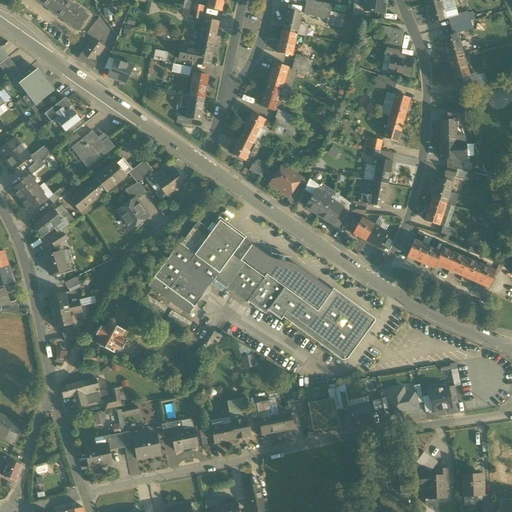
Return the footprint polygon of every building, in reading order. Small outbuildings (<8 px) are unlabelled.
[(88,18),(63,0),(35,0),(37,1),(37,2),(41,5),(41,4),(52,12),(52,13),(56,16),(56,15),(67,23),(67,24),(71,27),(71,26),(79,31),(88,18)] [(182,8),(192,11),(194,4),(195,3),(189,2),(189,0),(185,0),(184,2),(182,8)] [(221,11),(223,0),(208,0),(206,7),(221,11)] [(365,0),(364,11),(381,14),(384,14),(384,11),(385,0),(365,0)] [(445,19),(443,11),(440,0),(433,0),(424,3),(430,23),(445,19)] [(452,0),(440,0),(443,11),(455,8),(452,0)] [(306,1),(305,8),(316,9),(317,3),(306,1)] [(316,9),(320,10),(330,12),(331,6),(317,3),(316,9)] [(194,4),(192,11),(202,13),(204,6),(194,4)] [(192,11),(182,8),(181,15),(191,17),(192,11)] [(320,10),(316,9),(305,8),(304,15),(319,17),(320,10)] [(443,11),(445,19),(448,19),(448,18),(457,15),(455,8),(443,11)] [(282,31),(297,34),(299,25),(302,13),(287,10),(282,31)] [(328,19),(330,12),(320,10),(319,17),(328,19)] [(201,19),(202,13),(192,11),(191,17),(201,19)] [(448,19),(450,27),(462,23),(469,21),(467,12),(457,15),(448,18),(448,19)] [(204,19),(199,41),(214,44),(218,22),(204,19)] [(462,23),(463,30),(471,27),(469,21),(462,23)] [(463,30),(462,23),(450,27),(452,33),(463,30)] [(307,27),(299,25),(297,34),(304,36),(306,29),(307,27)] [(292,57),(297,34),(282,31),(277,53),(292,57)] [(388,44),(401,48),(404,34),(391,31),(388,44)] [(441,38),(447,59),(463,55),(457,34),(441,38)] [(92,69),(97,61),(95,60),(104,48),(92,39),(78,58),(92,69)] [(199,41),(197,53),(195,62),(195,63),(210,66),(214,44),(199,41)] [(386,52),(400,55),(401,48),(388,44),(386,52)] [(0,64),(8,58),(0,48),(0,47),(0,64)] [(192,62),(195,62),(197,53),(190,51),(191,50),(181,49),(179,58),(179,59),(192,62)] [(166,59),(167,53),(155,50),(154,56),(166,59)] [(167,53),(166,59),(165,63),(173,64),(174,64),(175,58),(167,53)] [(469,76),(463,55),(447,59),(453,80),(460,78),(469,76)] [(21,75),(8,58),(0,64),(0,67),(11,82),(21,75)] [(174,64),(191,68),(192,62),(179,59),(179,58),(175,58),(174,64)] [(387,73),(410,77),(412,62),(390,58),(387,73)] [(126,65),(114,60),(107,77),(126,84),(133,66),(127,64),(126,65)] [(171,72),(189,76),(191,68),(174,64),(173,64),(171,72)] [(274,64),(267,84),(282,89),(289,68),(274,64)] [(293,74),(307,77),(309,68),(296,64),(293,74)] [(27,95),(45,81),(37,70),(25,79),(19,84),(27,95)] [(193,74),(189,96),(204,98),(208,76),(193,74)] [(25,79),(21,75),(11,82),(15,87),(19,84),(25,79)] [(375,87),(393,92),(396,82),(378,76),(375,87)] [(462,82),(466,91),(480,85),(476,76),(462,82)] [(53,91),(45,81),(27,95),(28,96),(32,101),(35,105),(41,101),(53,91)] [(7,94),(15,87),(11,82),(3,88),(7,94)] [(275,111),(282,89),(267,84),(260,106),(275,111)] [(0,98),(0,99),(4,104),(11,98),(7,94),(3,88),(0,90),(0,98)] [(179,108),(187,109),(189,96),(181,95),(179,108)] [(395,95),(388,117),(403,121),(410,100),(395,95)] [(28,105),(32,101),(28,96),(23,99),(28,105)] [(204,98),(189,96),(187,109),(185,117),(185,118),(191,119),(200,121),(204,98)] [(51,123),(57,118),(68,109),(72,106),(65,98),(44,114),(51,123)] [(45,106),(41,101),(35,105),(31,108),(35,113),(45,106)] [(71,112),(68,109),(57,118),(59,121),(57,122),(65,132),(67,130),(80,120),(72,110),(71,112)] [(282,112),(279,120),(290,124),(293,116),(282,112)] [(290,124),(292,125),(296,127),(301,116),(294,113),(293,116),(290,124)] [(251,114),(241,134),(255,141),(262,127),(265,121),(251,114)] [(176,123),(190,126),(191,119),(185,118),(185,117),(178,116),(176,123)] [(397,142),(403,121),(388,117),(382,138),(397,142)] [(67,130),(71,135),(75,132),(85,124),(81,118),(80,120),(67,130)] [(292,125),(290,124),(279,120),(277,125),(278,126),(284,128),(290,131),(292,125)] [(440,144),(456,144),(455,136),(455,121),(440,121),(440,144)] [(303,129),(296,127),(292,125),(290,131),(288,137),(298,141),(303,129)] [(284,128),(278,126),(275,133),(281,136),(284,128)] [(255,141),(260,144),(268,129),(262,127),(255,141)] [(65,140),(71,148),(81,140),(75,132),(71,135),(65,140)] [(87,168),(87,169),(114,147),(107,138),(102,143),(98,138),(92,132),(81,140),(71,148),(71,149),(73,147),(81,157),(79,159),(82,163),(85,161),(89,166),(87,168)] [(102,143),(107,138),(103,133),(98,138),(102,143)] [(248,155),(255,141),(241,134),(231,154),(245,161),(248,155)] [(6,161),(13,170),(28,159),(19,147),(20,146),(15,139),(1,149),(8,159),(6,161)] [(370,143),(369,149),(379,151),(381,141),(371,139),(370,143)] [(255,141),(248,155),(253,158),(260,144),(255,141)] [(465,155),(465,144),(456,144),(440,144),(439,144),(439,159),(441,160),(446,160),(462,160),(465,160),(465,155)] [(330,145),(325,152),(331,157),(337,151),(330,145)] [(29,158),(20,146),(19,147),(28,159),(29,158)] [(32,155),(37,161),(40,159),(49,152),(44,146),(32,155)] [(0,149),(0,152),(6,161),(8,159),(1,149),(0,149)] [(368,155),(377,158),(378,158),(379,151),(369,149),(368,155)] [(393,154),(379,151),(378,158),(377,158),(377,160),(392,163),(393,154)] [(44,165),(40,159),(37,161),(35,163),(28,169),(32,174),(44,165)] [(122,159),(116,164),(125,176),(128,173),(131,171),(122,159)] [(254,166),(263,170),(266,165),(257,160),(254,166)] [(377,160),(373,182),(388,185),(392,163),(377,160)] [(446,168),(462,171),(462,160),(446,160),(446,168)] [(130,175),(137,183),(139,182),(153,171),(144,161),(133,170),(134,172),(130,175)] [(96,179),(106,192),(125,176),(116,164),(114,163),(96,179)] [(369,179),(370,164),(362,164),(361,178),(369,179)] [(249,171),(260,177),(263,170),(254,166),(252,165),(249,171)] [(270,184),(288,196),(289,195),(287,194),(291,189),(292,191),(301,179),(292,172),(288,173),(281,168),(276,174),(277,180),(274,185),(271,183),(270,184)] [(446,175),(455,177),(455,175),(460,176),(462,171),(446,168),(445,175),(446,175)] [(145,179),(151,187),(152,187),(157,184),(156,183),(165,177),(160,170),(145,179)] [(183,184),(181,182),(175,174),(173,171),(165,177),(156,183),(157,184),(161,189),(166,196),(183,184)] [(178,172),(175,174),(181,182),(183,180),(183,177),(181,173),(178,172)] [(12,190),(21,201),(37,189),(28,177),(12,190)] [(432,199),(446,204),(450,193),(453,183),(445,180),(438,178),(432,199)] [(85,188),(90,194),(96,200),(106,192),(96,179),(85,188)] [(292,191),(301,197),(304,190),(307,183),(301,179),(292,191)] [(365,194),(370,194),(373,182),(364,180),(361,193),(365,194)] [(147,193),(139,182),(137,183),(125,190),(131,202),(135,200),(136,201),(147,193)] [(383,207),(388,185),(373,182),(370,194),(368,203),(368,204),(383,207)] [(37,189),(46,200),(48,198),(53,195),(44,183),(37,189)] [(152,187),(156,193),(161,189),(157,184),(152,187)] [(76,186),(65,194),(69,198),(79,190),(76,186)] [(90,211),(87,207),(82,201),(90,194),(85,188),(70,201),(82,216),(90,211)] [(46,200),(37,189),(21,201),(31,213),(47,201),(46,200)] [(48,198),(52,204),(64,194),(60,189),(53,195),(48,198)] [(160,200),(166,196),(161,189),(156,193),(155,193),(160,200)] [(312,196),(304,190),(301,197),(300,200),(299,202),(305,206),(312,196)] [(305,207),(318,216),(330,199),(316,190),(312,196),(305,206),(305,207)] [(457,196),(450,193),(446,204),(454,207),(457,196)] [(87,207),(96,200),(90,194),(82,201),(87,207)] [(343,208),(330,199),(318,216),(331,225),(339,214),(341,211),(343,208)] [(442,219),(446,204),(432,199),(425,221),(439,225),(442,219)] [(117,212),(130,229),(135,225),(136,226),(138,227),(141,224),(141,222),(141,221),(147,217),(142,209),(142,210),(136,201),(135,200),(131,202),(117,212)] [(348,213),(364,215),(365,207),(356,207),(356,202),(350,202),(348,213)] [(61,205),(53,211),(61,221),(65,218),(68,215),(61,205)] [(34,226),(42,236),(52,227),(53,228),(61,222),(61,221),(53,211),(34,226)] [(330,226),(337,230),(347,215),(343,212),(341,216),(339,214),(331,225),(330,226)] [(69,215),(66,218),(70,224),(74,221),(69,215)] [(53,228),(57,233),(70,224),(66,218),(65,218),(61,221),(61,222),(53,228)] [(352,234),(365,241),(374,225),(361,218),(352,234)] [(213,280),(225,288),(243,263),(232,254),(244,239),(219,221),(215,226),(211,232),(207,229),(197,221),(181,244),(179,243),(148,286),(188,315),(210,284),(213,280)] [(211,223),(207,229),(211,232),(215,226),(211,223)] [(387,233),(374,225),(365,241),(378,248),(387,233)] [(441,234),(455,238),(458,230),(444,226),(443,227),(441,234)] [(51,241),(55,247),(66,239),(62,234),(51,241)] [(232,254),(243,263),(264,278),(267,275),(284,287),(317,311),(331,291),(299,267),(297,266),(294,264),(291,263),(287,262),(284,261),(285,258),(278,257),(278,260),(274,259),(271,258),(268,257),(266,255),(244,239),(232,254)] [(407,257),(420,263),(427,247),(414,241),(407,257)] [(433,268),(435,265),(440,253),(427,247),(420,263),(433,268)] [(435,265),(448,270),(455,255),(442,249),(440,253),(435,265)] [(0,251),(0,268),(9,267),(4,251),(0,251)] [(67,251),(61,253),(64,260),(69,258),(67,251)] [(44,257),(50,275),(66,269),(64,260),(61,253),(61,252),(44,257)] [(448,270),(461,276),(468,261),(455,255),(448,270)] [(461,276),(474,282),(481,266),(468,261),(461,276)] [(113,266),(108,262),(103,268),(108,272),(113,266)] [(266,279),(264,278),(243,263),(225,288),(247,305),(249,302),(266,279)] [(494,272),(481,266),(474,282),(488,288),(494,272)] [(14,282),(9,267),(0,268),(0,286),(2,285),(14,282)] [(249,302),(266,314),(268,311),(284,287),(267,275),(264,278),(266,279),(249,302)] [(65,283),(69,290),(80,284),(76,277),(65,283)] [(213,280),(210,284),(221,293),(225,288),(213,280)] [(6,296),(2,285),(0,286),(0,305),(1,306),(2,306),(9,304),(9,303),(7,297),(6,296)] [(282,318),(339,359),(347,357),(372,321),(331,291),(317,311),(284,287),(268,311),(281,320),(282,318)] [(48,297),(51,313),(68,309),(68,306),(65,293),(48,297)] [(168,307),(147,296),(141,306),(161,318),(168,307)] [(79,302),(80,307),(95,304),(95,303),(94,297),(79,300),(79,302)] [(0,312),(18,314),(19,309),(16,301),(9,303),(9,304),(2,306),(1,306),(0,312)] [(69,312),(68,309),(51,313),(55,329),(72,325),(69,312)] [(192,323),(171,310),(164,322),(185,334),(192,323)] [(96,344),(113,353),(117,346),(122,349),(127,341),(121,338),(125,331),(108,322),(104,329),(100,327),(96,335),(100,337),(96,344)] [(61,329),(63,337),(70,336),(74,335),(73,327),(61,329)] [(215,352),(224,336),(215,331),(206,348),(215,352)] [(67,352),(57,351),(56,362),(62,363),(64,356),(66,356),(67,352)] [(254,355),(242,357),(245,370),(256,367),(254,355)] [(105,364),(99,369),(104,375),(110,370),(105,364)] [(454,387),(460,386),(455,364),(450,365),(454,386),(454,387)] [(76,384),(79,397),(85,395),(99,392),(96,379),(76,384)] [(72,397),(74,404),(81,402),(79,397),(76,384),(60,388),(63,399),(72,397)] [(415,392),(417,404),(423,402),(422,397),(419,385),(414,386),(415,392)] [(447,388),(451,405),(458,403),(454,387),(454,386),(447,388)] [(405,387),(397,389),(399,395),(406,394),(405,387)] [(333,399),(335,410),(342,408),(339,393),(338,388),(328,390),(330,399),(333,399)] [(429,396),(432,411),(452,407),(451,405),(447,388),(428,392),(429,396)] [(117,389),(111,390),(112,398),(119,397),(117,389)] [(390,409),(391,415),(418,409),(417,404),(415,392),(406,394),(399,395),(397,389),(386,391),(387,397),(390,409)] [(103,400),(112,398),(111,390),(99,392),(102,401),(103,400)] [(342,408),(343,410),(349,409),(347,401),(345,391),(339,393),(342,408)] [(99,392),(85,395),(88,405),(102,401),(99,392)] [(88,405),(85,395),(79,397),(81,402),(74,404),(75,408),(88,405)] [(432,411),(429,396),(422,397),(423,402),(425,413),(432,411)] [(121,406),(119,397),(112,398),(103,400),(105,409),(121,406)] [(367,397),(347,401),(349,409),(368,405),(367,397)] [(381,399),(384,410),(390,409),(387,397),(381,399)] [(312,419),(314,430),(338,425),(335,410),(333,399),(330,399),(315,402),(318,418),(312,419)] [(384,410),(381,399),(372,401),(375,413),(384,411),(384,410)] [(227,403),(231,422),(246,419),(242,400),(227,403)] [(275,400),(268,401),(268,404),(272,406),(269,410),(270,418),(278,416),(275,400)] [(258,417),(262,435),(273,433),(273,432),(284,430),(285,430),(293,429),(290,414),(278,416),(270,418),(269,410),(272,406),(268,404),(268,401),(256,404),(258,417)] [(291,409),(292,414),(302,412),(300,401),(292,403),(292,401),(287,402),(288,410),(291,409)] [(309,403),(312,419),(318,418),(315,402),(309,403)] [(258,417),(256,404),(250,405),(252,418),(258,417)] [(349,409),(352,423),(371,419),(368,405),(349,409)] [(199,408),(192,409),(194,416),(201,415),(199,408)] [(122,409),(116,411),(121,432),(126,431),(122,409)] [(103,413),(94,415),(97,426),(105,424),(103,413)] [(0,438),(15,445),(23,426),(14,422),(0,414),(0,438)] [(192,418),(182,421),(184,431),(194,429),(192,418)] [(211,421),(212,427),(222,425),(221,419),(211,421)] [(232,423),(235,439),(250,436),(246,419),(231,422),(231,423),(232,423)] [(162,426),(162,429),(170,428),(171,434),(184,431),(182,421),(161,425),(162,426)] [(231,423),(222,425),(212,427),(215,442),(224,440),(224,442),(235,439),(232,423),(231,423)] [(163,435),(164,440),(172,439),(171,434),(170,428),(162,429),(163,435)] [(172,439),(175,452),(198,447),(194,429),(184,431),(171,434),(172,439)] [(129,432),(121,434),(124,448),(132,446),(129,432)] [(108,451),(124,448),(121,434),(104,437),(106,447),(107,447),(108,451)] [(137,458),(137,460),(138,459),(138,458),(149,456),(149,457),(160,455),(155,434),(147,436),(147,437),(133,440),(135,446),(137,458)] [(97,438),(99,448),(106,447),(104,437),(97,438)] [(135,446),(132,446),(124,448),(126,461),(137,458),(135,446)] [(87,451),(91,469),(101,467),(101,465),(110,464),(108,451),(107,447),(106,447),(99,448),(87,451)] [(423,452),(416,462),(425,469),(433,459),(423,452)] [(371,456),(373,483),(385,483),(384,474),(387,473),(386,455),(371,456)] [(437,462),(433,459),(425,469),(430,472),(437,462)] [(2,476),(16,481),(22,467),(20,466),(9,460),(7,464),(2,476)] [(426,476),(426,477),(426,483),(427,499),(425,499),(425,505),(435,504),(435,499),(446,499),(446,489),(448,489),(447,469),(439,470),(439,476),(426,476)] [(398,471),(399,485),(387,486),(379,487),(379,485),(373,485),(372,485),(373,499),(379,499),(380,507),(391,506),(392,509),(391,511),(408,511),(407,493),(411,493),(409,470),(398,471)] [(463,475),(464,497),(482,496),(481,494),(481,474),(463,475)] [(245,488),(250,511),(253,511),(262,510),(260,500),(259,494),(260,494),(258,485),(245,488)] [(483,504),(483,511),(491,511),(491,504),(490,493),(481,494),(482,496),(482,501),(483,504)] [(482,496),(464,497),(464,506),(474,506),(477,501),(482,501),(482,496)] [(218,498),(204,501),(205,509),(211,507),(212,511),(216,511),(221,511),(220,506),(218,498)] [(374,510),(392,509),(391,506),(380,507),(379,499),(373,499),(374,510)] [(511,511),(511,501),(502,502),(503,511),(511,511)] [(221,511),(220,511),(238,511),(236,502),(220,506),(221,511)]
